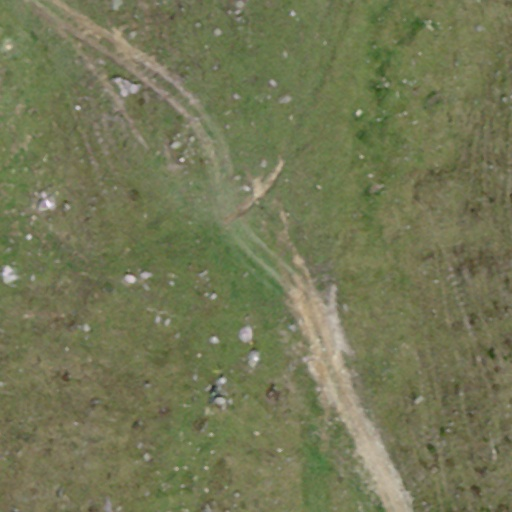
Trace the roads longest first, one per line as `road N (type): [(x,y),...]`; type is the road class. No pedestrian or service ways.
road 1 (track): [(288,232),(58,0)]
road 2 (track): [(395,511),(322,348),(288,232)]
